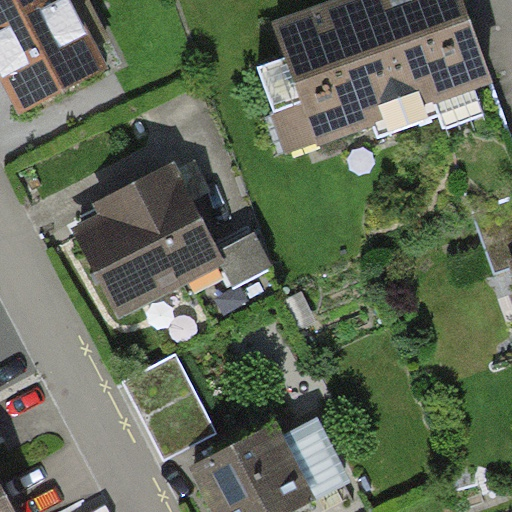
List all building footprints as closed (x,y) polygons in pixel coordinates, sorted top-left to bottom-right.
[(98,78),(62,0),(13,0),(0,6),(0,102),(7,118),(98,78)] [(490,86),(460,0),(374,0),(280,32),(318,145),(490,86)] [(182,190),(70,251),(109,323),(193,278),(223,333),(284,301),(255,248),(223,265),(182,190)] [(186,352),(133,376),(168,452),(220,429),(186,352)] [(267,438),(189,476),(206,511),(281,511),(299,504),(267,438)]
